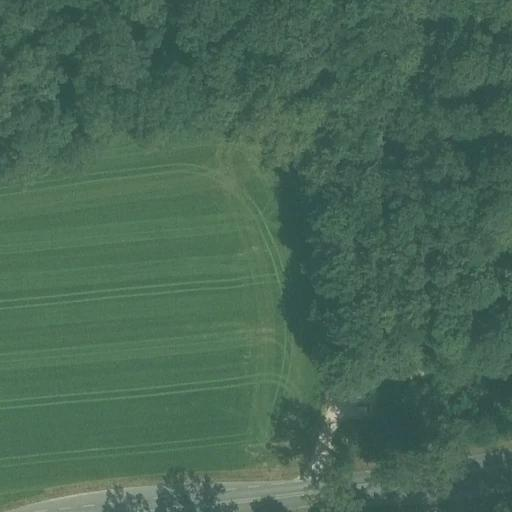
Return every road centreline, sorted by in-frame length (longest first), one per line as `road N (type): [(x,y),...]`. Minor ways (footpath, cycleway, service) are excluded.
road 1 (track): [(345,447),(355,384),(349,320),(275,84),(272,0)]
road 2 (primary): [(511,472),(168,511)]
